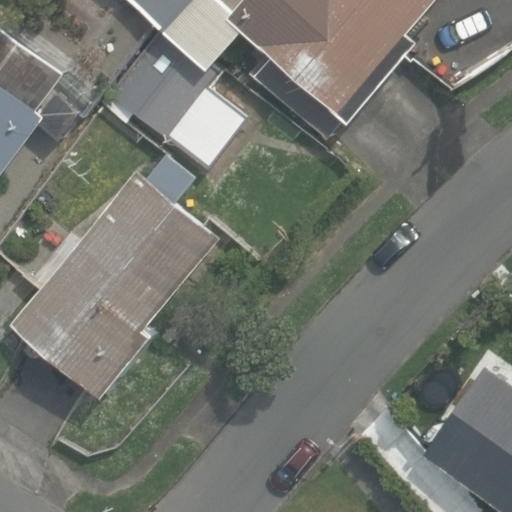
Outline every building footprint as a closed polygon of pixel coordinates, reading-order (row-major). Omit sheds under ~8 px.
[(140,0),(165,20),(181,0),(140,0)] [(346,105),(352,110),(443,0),(250,0),(236,18),(270,47),(252,69),(325,130),(346,105)] [(119,93),(216,165),(254,114),(213,84),(226,67),(170,25),(119,93)] [(0,183),(46,120),(69,136),(90,107),(60,85),(43,108),(0,77),(0,183)] [(24,323),(113,392),(160,332),(154,327),(226,235),(143,171),(24,323)] [(511,511),(511,372),(494,360),(432,452),(511,506),(511,511)]
